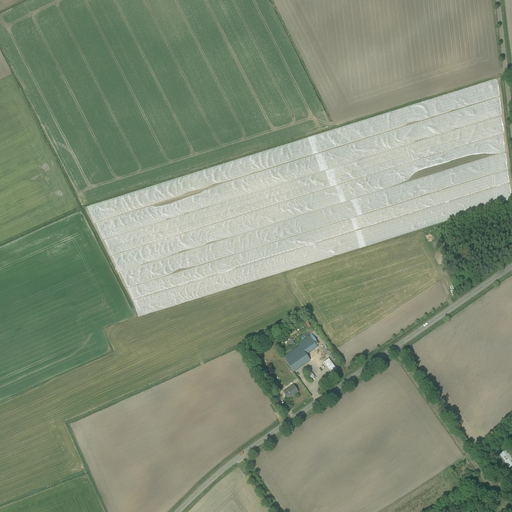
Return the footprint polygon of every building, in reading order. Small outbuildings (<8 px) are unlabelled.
[(299,346),(283,357),(293,372),(310,361),(306,355),(317,347),(310,335),(299,343),(300,345),(299,346)] [(323,363),(330,372),(336,369),(329,359),(323,363)] [(272,377),(266,381),(275,393),(280,389),(272,377)] [(283,392),(284,394),(287,398),(291,395),(292,396),(298,392),(293,385),(283,392)] [(508,469),(511,466),(511,457),(507,450),(498,456),(508,469)]
